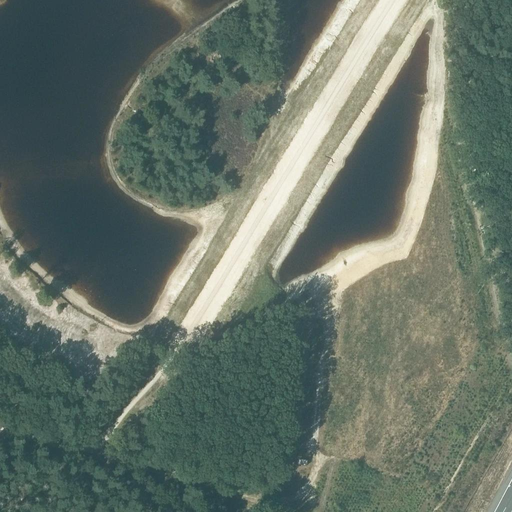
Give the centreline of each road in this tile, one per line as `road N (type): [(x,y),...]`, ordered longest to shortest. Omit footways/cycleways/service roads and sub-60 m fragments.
road 1 (track): [(92,448),(97,456),(248,499),(276,502),(308,488)]
road 2 (track): [(308,488),(321,460),(313,445),(330,320)]
